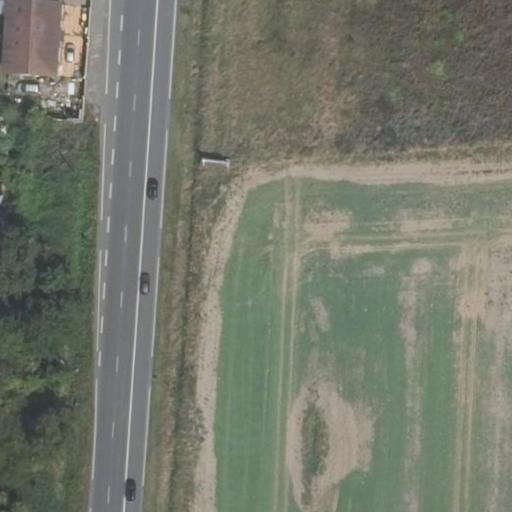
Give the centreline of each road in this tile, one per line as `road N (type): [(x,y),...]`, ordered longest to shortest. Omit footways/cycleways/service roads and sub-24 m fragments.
road 1 (primary): [(117,511),(166,0)]
road 2 (primary): [(141,0),(108,511)]
